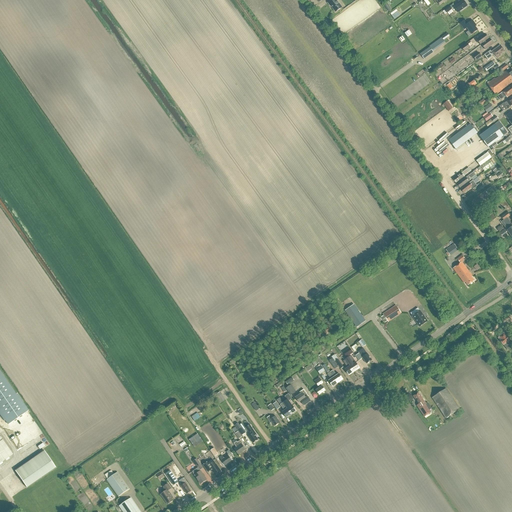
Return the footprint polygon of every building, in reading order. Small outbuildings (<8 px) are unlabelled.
[(342,7),(336,0),(331,0),(328,3),(331,7),(331,6),(335,12),(342,7)] [(463,0),(454,7),(458,13),(468,6),(463,0)] [(450,6),(444,10),(443,12),(445,15),(446,13),(447,13),(449,15),(453,12),(451,10),(452,9),(450,7),(450,6)] [(465,20),(460,24),(464,30),(466,28),(472,35),(478,30),(474,25),(476,24),(473,20),(468,24),(465,20)] [(489,39),(485,34),(477,40),(481,45),(482,45),(482,44),(489,39)] [(489,38),(489,39),(482,44),(482,45),(486,50),(494,44),(489,38)] [(470,48),(467,43),(461,47),(464,52),(470,48)] [(494,56),(496,59),(501,55),(501,54),(505,51),(500,45),(492,52),(490,50),(484,55),(488,60),(494,56)] [(420,54),(424,59),(434,52),(430,47),(420,54)] [(473,57),(476,61),(482,56),(479,52),(473,57)] [(506,64),(498,70),(501,73),(508,67),(506,64)] [(487,84),(496,95),(511,83),(511,71),(509,74),(507,71),(496,79),(495,78),(487,84)] [(507,98),(511,94),(511,85),(503,92),(506,96),(507,98)] [(511,97),(504,104),(504,103),(499,107),(503,112),(508,109),(509,108),(511,105),(511,97)] [(453,109),(447,102),(443,105),(448,112),(453,109)] [(487,113),(494,109),(490,104),(483,108),(487,113)] [(486,122),(493,117),(490,113),(483,118),(486,122)] [(496,143),(504,137),(508,133),(499,121),(495,125),(495,124),(479,136),(489,148),(492,146),(496,143)] [(456,150),(477,133),(470,124),(449,140),(456,150)] [(480,166),(489,160),(492,158),(491,157),(488,153),(476,161),(480,166)] [(493,165),(489,160),(480,166),(481,167),(482,168),(485,172),(493,165)] [(469,168),(466,169),(453,179),(456,183),(464,177),(464,176),(471,171),(469,168)] [(466,177),(457,184),(460,188),(472,179),(473,181),(477,177),(474,172),(466,178),(466,177)] [(469,184),(461,189),(464,193),(471,187),(473,189),(477,186),(473,181),(469,184)] [(501,216),(504,220),(507,218),(510,216),(507,212),(501,216)] [(511,224),(507,218),(504,220),(501,222),(505,227),(507,230),(511,237),(511,224)] [(450,256),(461,248),(458,242),(454,245),(454,244),(446,250),(450,256)] [(465,259),(462,255),(457,259),(461,263),(453,268),(464,283),(465,282),(468,285),(474,281),(472,277),(473,277),(462,262),(465,259)] [(353,305),(345,311),(357,327),(364,322),(353,305)] [(388,321),(388,322),(401,313),(396,305),(383,314),(384,315),(388,321)] [(412,316),(419,327),(428,321),(425,318),(424,318),(422,315),(423,315),(420,311),(412,316)] [(504,333),(499,337),(498,338),(504,345),(510,340),(505,333),(504,334),(504,333)] [(350,348),(344,353),(346,357),(353,353),(350,348)] [(362,358),(367,364),(372,360),(367,354),(363,349),(358,352),(359,353),(355,356),(359,361),(362,359),(361,358),(362,358)] [(349,357),(346,360),(354,372),(360,368),(359,368),(356,363),(351,357),(350,357),(349,357)] [(332,359),(329,361),(335,369),(338,367),(332,359)] [(338,359),(335,361),(341,369),(343,367),(338,359)] [(346,360),(343,361),(348,368),(345,370),(349,376),(354,372),(346,360)] [(330,372),(338,383),(343,380),(339,374),(337,375),(333,370),(330,372)] [(20,417),(22,416),(21,415),(28,410),(17,394),(16,394),(0,371),(0,415),(4,421),(5,420),(8,424),(14,420),(15,421),(17,420),(16,419),(19,416),(20,417)] [(329,381),(333,387),(338,383),(330,372),(327,374),(331,379),(329,381)] [(318,386),(319,388),(316,390),(319,395),(325,391),(322,386),(321,385),(323,383),(319,378),(315,381),(318,386)] [(291,385),(286,389),(290,395),(295,392),(291,385)] [(460,409),(446,388),(432,398),(446,419),(460,409)] [(299,403),(301,401),(304,406),(305,405),(305,406),(307,404),(311,401),(308,397),(308,396),(304,389),(300,392),(301,394),(295,398),(299,403)] [(414,396),(419,404),(417,406),(425,417),(431,413),(429,410),(432,408),(428,402),(426,404),(419,393),(414,396)] [(283,403),(291,414),(296,411),(292,405),(289,402),(288,401),(287,400),(283,403)] [(282,412),(286,418),(291,414),(283,403),(280,405),(284,411),(282,412)] [(267,418),(270,423),(272,422),(275,426),(280,423),(275,416),(273,418),(271,415),(267,418)] [(238,423),(234,425),(242,435),(245,433),(243,430),(239,425),(238,423)] [(248,437),(253,443),(258,440),(255,436),(257,435),(255,432),(249,425),(245,428),(246,428),(248,431),(251,435),(248,437)] [(235,427),(232,429),(239,439),(242,437),(235,427)] [(189,440),(192,444),(201,438),(198,434),(189,440)] [(0,462),(12,455),(0,437),(0,462)] [(234,449),(238,455),(246,450),(242,444),(243,444),(240,440),(237,443),(237,442),(234,444),(237,448),(234,449)] [(214,447),(210,450),(214,456),(218,454),(214,447)] [(44,451),(15,471),(26,487),(55,467),(44,451)] [(220,458),(225,465),(232,461),(230,458),(233,456),(231,453),(228,455),(228,456),(224,459),(222,456),(220,458)] [(196,465),(200,470),(203,468),(197,458),(193,461),(196,465)] [(211,470),(215,476),(221,472),(216,464),(213,460),(207,463),(203,465),(208,472),(211,470)] [(105,475),(108,480),(107,481),(119,497),(129,489),(118,473),(114,475),(111,471),(105,475)] [(178,482),(170,471),(166,474),(173,485),(178,482)] [(200,471),(194,475),(201,484),(207,480),(200,471)] [(188,488),(189,488),(185,483),(186,483),(183,478),(179,481),(182,485),(181,486),(181,487),(181,488),(182,489),(183,489),(183,490),(184,490),(187,494),(188,494),(189,494),(190,493),(190,492),(191,492),(188,488)] [(168,491),(171,489),(168,484),(163,487),(164,488),(161,490),(163,493),(161,494),(168,505),(173,501),(171,497),(172,496),(168,491)] [(119,506),(122,511),(140,511),(131,498),(119,506)]
